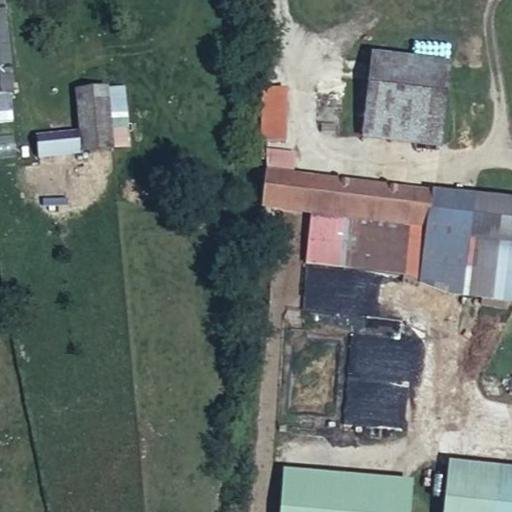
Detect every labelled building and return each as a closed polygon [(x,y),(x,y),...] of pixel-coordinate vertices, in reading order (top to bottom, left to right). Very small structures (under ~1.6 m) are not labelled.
[(440,143),(446,65),(368,62),(365,140),(440,143)] [(294,174),(294,150),(286,150),(287,82),(272,82),(272,145),(267,145),(267,171),(294,174)] [(105,162),(103,112),(69,113),(70,152),(72,163),(105,162)] [(72,163),(70,152),(27,153),(28,176),(72,173),(72,163)] [(412,221),(415,186),(294,174),(267,171),(266,204),(313,210),(412,221)] [(461,233),(465,191),(415,186),(412,221),(411,229),(461,233)] [(511,238),(511,196),(477,193),(473,235),(511,238)] [(411,229),(412,221),(313,210),(309,260),(404,269),(411,229)] [(511,295),(511,238),(473,235),(468,291),(511,295)] [(352,334),(351,370),(361,370),(361,375),(394,376),(396,322),(374,322),(374,335),(352,334)] [(511,511),(511,475),(451,469),(446,511),(511,511)] [(410,511),(414,488),(286,474),(282,511),(410,511)]
